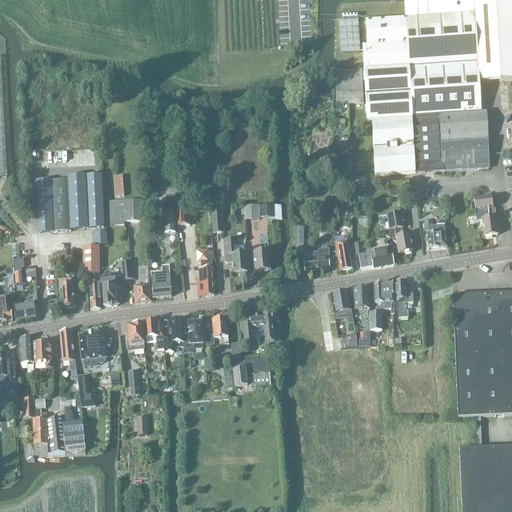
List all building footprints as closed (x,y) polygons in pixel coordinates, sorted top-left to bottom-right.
[(367,46),(363,46),(364,65),(367,123),(371,122),(375,177),(415,174),(443,172),(489,169),(485,114),(480,114),(478,83),(511,81),(511,0),(452,0),(415,2),(405,3),(406,19),(366,21),(367,46)] [(360,53),(358,20),(339,22),(341,54),(360,53)] [(278,48),(288,48),(289,33),(279,33),(278,48)] [(363,104),(363,84),(335,85),(336,105),(363,104)] [(341,121),(337,121),(337,122),(334,122),(334,135),(345,135),(344,124),(341,125),(341,121)] [(68,182),(36,183),(37,216),(38,234),(53,233),(71,232),(71,230),(87,229),(104,228),(102,176),(68,177),(68,182)] [(114,177),(115,198),(124,197),(122,177),(114,177)] [(477,222),(482,222),(483,237),(498,236),(496,219),(495,211),(493,211),(491,199),(474,201),(476,213),(477,222)] [(144,202),(124,202),(124,223),(144,223),(144,202)] [(244,207),(245,221),(259,221),(259,207),(244,207)] [(177,211),(178,227),(190,226),(189,211),(177,211)] [(211,212),(213,234),(223,234),(221,212),(211,212)] [(392,240),(393,242),(396,244),(398,255),(412,252),(409,236),(404,237),(403,229),(401,222),(405,221),(403,213),(386,216),(389,230),(385,236),(390,240),(392,240)] [(163,215),(164,235),(176,234),(175,214),(163,215)] [(446,249),(444,226),(432,227),(432,232),(432,235),(427,235),(428,250),(446,249)] [(93,233),(93,246),(106,245),(106,233),(93,233)] [(239,274),(239,276),(241,277),(245,276),(246,275),(246,273),(247,273),(245,254),(239,254),(237,240),(224,241),(225,262),(226,263),(227,264),(233,263),(234,274),(239,274)] [(340,273),(352,271),(348,244),(342,245),(335,246),(336,255),(337,255),(340,273)] [(82,248),(83,274),(100,274),(100,248),(82,248)] [(253,253),(255,273),(271,271),(269,252),(260,253),(259,248),(253,248),(254,253),(253,253)] [(326,250),(325,249),(321,249),(320,251),(318,251),(318,253),(314,254),(313,250),(308,250),(308,254),(303,255),(304,271),(330,270),(328,250),(326,250)] [(389,250),(370,253),(358,256),(361,270),(373,267),(373,270),(394,266),(393,266),(396,265),(393,249),(389,250)] [(213,280),(212,261),(214,260),(213,253),(200,254),(201,261),(200,261),(201,270),(198,270),(199,280),(196,280),(197,299),(203,298),(214,296),(213,286),(215,285),(215,281),(213,280)] [(23,260),(13,261),(14,275),(15,287),(23,286),(22,274),(22,269),(24,268),(23,260)] [(121,263),(123,281),(132,280),(130,262),(121,263)] [(158,278),(151,279),(153,299),(162,299),(171,298),(170,277),(169,268),(162,268),(162,278),(158,278)] [(35,271),(25,272),(26,279),(36,279),(35,271)] [(99,277),(100,283),(100,289),(103,288),(103,289),(104,307),(104,308),(104,307),(111,307),(112,307),(112,306),(113,306),(114,307),(117,307),(118,306),(119,306),(118,287),(115,287),(115,277),(99,277)] [(100,289),(100,283),(89,284),(91,312),(101,310),(99,290),(103,289),(103,288),(100,289)] [(405,283),(395,284),(395,301),(398,301),(399,319),(408,319),(408,312),(406,312),(406,304),(413,304),(413,295),(411,293),(405,294),(405,283)] [(386,315),(394,315),(393,304),(391,304),(390,298),(393,298),(392,284),(382,285),(374,287),(374,305),(381,304),(381,311),(386,311),(386,315)] [(67,310),(74,309),(73,302),(74,302),(73,292),(72,292),(72,285),(59,286),(59,294),(60,294),(61,309),(66,309),(67,310)] [(133,287),(135,305),(152,303),(150,285),(133,287)] [(368,290),(353,290),(354,310),(369,310),(368,290)] [(334,315),(351,312),(348,293),(330,296),(334,315)] [(511,511),(511,447),(481,449),(480,419),(511,417),(511,294),(453,297),(458,419),(476,419),(477,449),(459,450),(461,511),(511,511)] [(9,296),(0,297),(0,325),(2,326),(3,324),(6,324),(6,323),(7,323),(11,322),(12,322),(11,312),(13,312),(11,298),(9,298),(9,296)] [(14,308),(15,323),(35,320),(34,303),(16,306),(16,308),(14,308)] [(242,319),(238,319),(240,334),(243,333),(244,346),(254,345),(252,330),(264,329),(265,344),(274,343),(272,321),(272,318),(272,313),(262,314),(262,316),(251,317),(251,315),(241,316),(242,319)] [(371,332),(380,332),(382,332),(382,314),(370,314),(370,332),(371,332)] [(213,337),(205,338),(205,348),(214,347),(214,341),(221,340),(222,346),(229,346),(226,320),(219,321),(219,320),(214,320),(214,321),(212,322),(213,337)] [(145,322),(145,323),(144,323),(145,339),(156,338),(157,351),(164,351),(161,322),(157,322),(151,323),(151,321),(145,322)] [(175,349),(183,349),(183,341),(182,323),(178,323),(178,321),(169,322),(170,340),(163,340),(164,354),(174,354),(175,349)] [(127,343),(128,352),(144,351),(142,326),(141,326),(139,324),(137,324),(135,325),(134,326),(128,327),(128,328),(127,328),(128,337),(127,337),(127,343)] [(183,341),(183,349),(183,356),(184,356),(184,355),(193,355),(195,351),(203,350),(202,342),(204,342),(203,334),(202,334),(202,324),(189,325),(189,341),(183,341)] [(60,334),(62,363),(69,362),(70,372),(76,371),(75,361),(74,361),(72,331),(60,334)] [(97,360),(97,362),(98,364),(100,365),(102,364),(104,363),(105,361),(105,359),(106,359),(103,335),(103,334),(94,335),(94,334),(93,334),(93,336),(89,336),(89,335),(88,335),(88,336),(80,337),(80,336),(79,337),(79,338),(81,362),(97,360)] [(27,364),(27,367),(34,367),(33,364),(33,339),(19,341),(20,364),(27,364)] [(46,363),(46,370),(53,369),(53,363),(50,363),(49,344),(41,345),(41,344),(35,344),(35,345),(34,345),(34,364),(46,363)] [(0,387),(8,387),(8,385),(16,384),(15,364),(8,364),(8,356),(0,356),(0,387)] [(111,390),(121,389),(120,359),(110,360),(111,390)] [(232,361),(233,372),(235,389),(247,388),(270,386),(268,360),(245,361),(245,360),(232,361)] [(128,373),(131,397),(139,397),(137,373),(128,373)] [(333,423),(386,415),(380,373),(373,374),(375,390),(368,391),(369,396),(330,402),(333,423)] [(87,377),(78,378),(81,409),(95,408),(94,394),(89,394),(87,377)] [(231,408),(239,408),(238,397),(231,397),(231,408)] [(24,420),(34,420),(34,400),(23,400),(24,420)] [(35,410),(45,410),(45,400),(35,400),(35,410)] [(48,447),(47,421),(47,415),(42,415),(42,411),(35,411),(35,422),(33,422),(34,448),(48,447)] [(65,455),(85,452),(82,421),(70,422),(69,416),(65,416),(66,423),(62,423),(65,455)] [(49,456),(65,455),(62,423),(61,420),(47,421),(48,447),(48,456),(49,456)] [(305,459),(363,452),(361,436),(303,443),(305,459)] [(139,485),(138,472),(123,473),(124,485),(139,485)]
